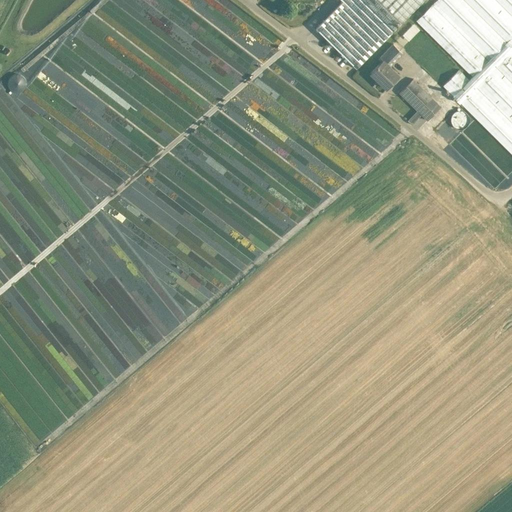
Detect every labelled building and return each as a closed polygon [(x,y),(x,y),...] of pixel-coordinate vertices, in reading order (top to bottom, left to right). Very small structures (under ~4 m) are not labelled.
[(8,93),(0,99),(0,114),(21,141),(24,139),(28,145),(33,108),(45,110),(55,96),(56,96),(48,91),(58,77),(69,79),(61,69),(96,94),(107,78),(105,81),(107,64),(136,68),(152,47),(183,51),(177,44),(199,26),(200,20),(207,21),(209,0),(227,0),(237,1),(234,0),(109,0),(16,76),(13,76),(11,96),(8,93)] [(401,22),(378,0),(342,0),(343,0),(316,27),(356,67),(401,22)] [(378,0),(401,22),(422,0),(378,0)] [(507,42),(465,0),(435,0),(432,4),(488,60),(507,42)] [(511,0),(465,0),(507,42),(507,41),(511,46),(511,0)] [(488,60),(432,4),(415,20),(472,77),(488,60)] [(459,69),(413,23),(396,39),(443,85),(451,77),(459,69)] [(461,87),(453,96),(459,102),(511,49),(511,46),(507,41),(488,60),(472,77),(469,79),(461,87)] [(393,43),(380,57),(383,59),(389,65),(402,52),(393,43)] [(511,49),(459,102),(511,154),(511,49)] [(383,59),(370,72),(387,88),(399,75),(389,65),(383,59)] [(469,79),(459,69),(451,77),(461,87),(469,79)] [(461,87),(451,77),(443,85),(453,96),(461,87)] [(422,87),(413,78),(399,92),(404,97),(409,91),(413,95),(422,87)] [(422,87),(413,95),(418,100),(427,92),(422,87)] [(413,95),(409,91),(404,97),(418,111),(424,105),(418,100),(413,95)] [(427,92),(418,100),(424,105),(432,97),(427,92)] [(424,105),(418,111),(427,120),(441,106),(432,97),(424,105)] [(462,123),(466,123),(465,110),(450,110),(451,126),(458,125),(458,131),(463,131),(462,123)] [(417,127),(425,120),(420,115),(412,123),(417,127)] [(198,220),(193,226),(211,239),(215,233),(198,220)]
